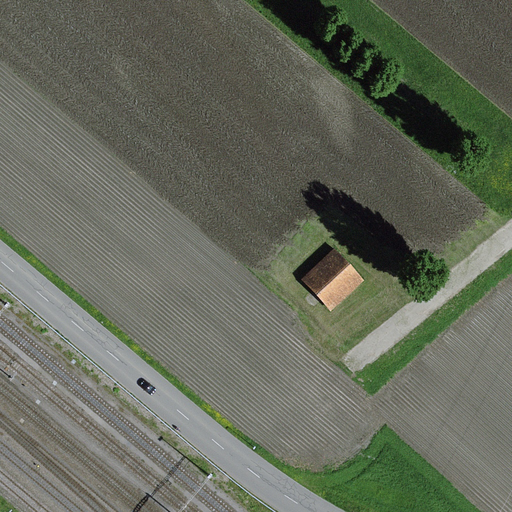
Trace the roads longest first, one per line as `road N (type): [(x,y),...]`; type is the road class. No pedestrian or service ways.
road 1 (unclassified): [(312,511),(219,446),(0,261)]
road 2 (track): [(511,230),(362,355)]
